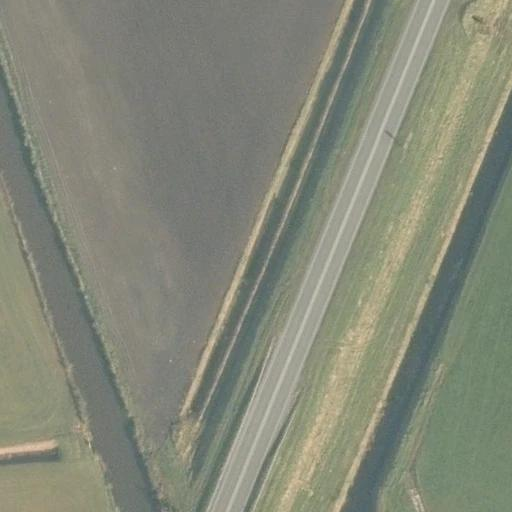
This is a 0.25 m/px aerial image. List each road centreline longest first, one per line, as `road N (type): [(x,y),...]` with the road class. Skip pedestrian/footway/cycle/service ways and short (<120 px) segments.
road 1 (trunk): [(225,511),(432,0)]
road 2 (track): [(443,364),(406,470),(421,511)]
